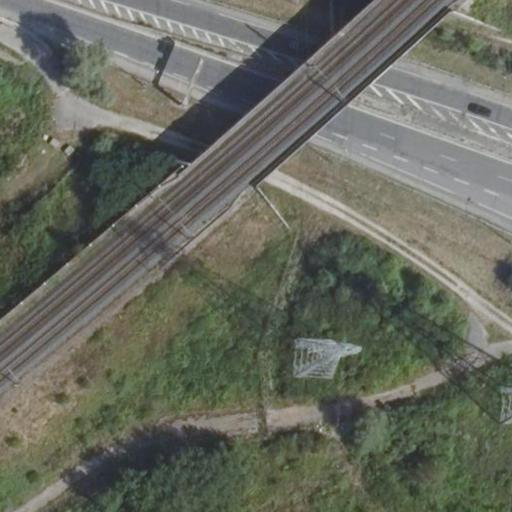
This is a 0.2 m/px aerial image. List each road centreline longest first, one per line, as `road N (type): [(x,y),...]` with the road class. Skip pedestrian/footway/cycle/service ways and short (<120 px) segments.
road 1 (track): [(511,328),(466,367),(379,403),(132,443),(30,511)]
road 2 (primary): [(22,0),(511,177)]
road 3 (primary): [(511,126),(123,0)]
road 4 (track): [(71,113),(58,149),(0,210)]
